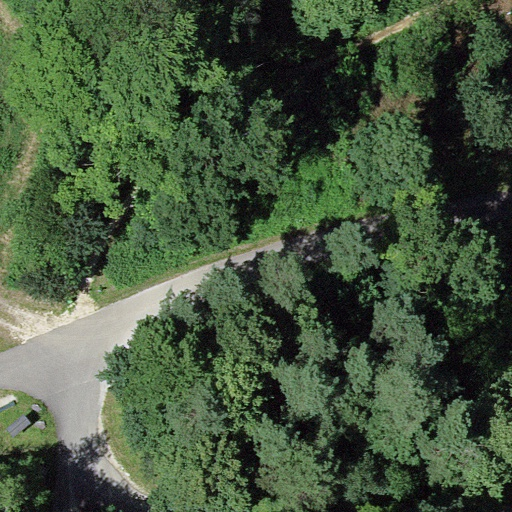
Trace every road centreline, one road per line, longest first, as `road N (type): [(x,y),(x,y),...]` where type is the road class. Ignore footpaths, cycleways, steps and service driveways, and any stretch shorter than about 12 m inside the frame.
road 1 (track): [(78,333),(342,237),(511,201)]
road 2 (track): [(78,333),(78,443),(88,480),(120,511)]
